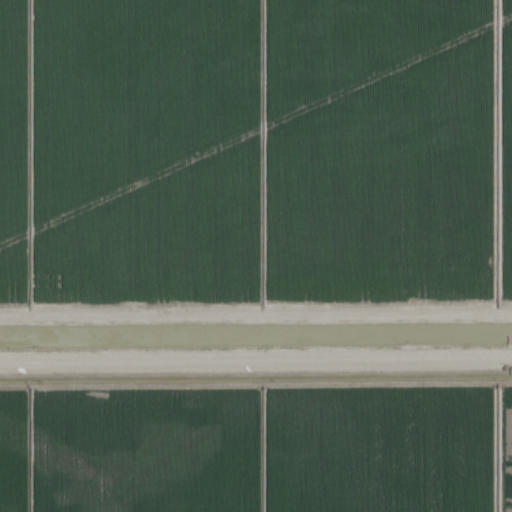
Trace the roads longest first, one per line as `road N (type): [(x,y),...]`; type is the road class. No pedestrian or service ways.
road 1 (residential): [(0,316),(511,313)]
road 2 (residential): [(0,362),(511,359)]
